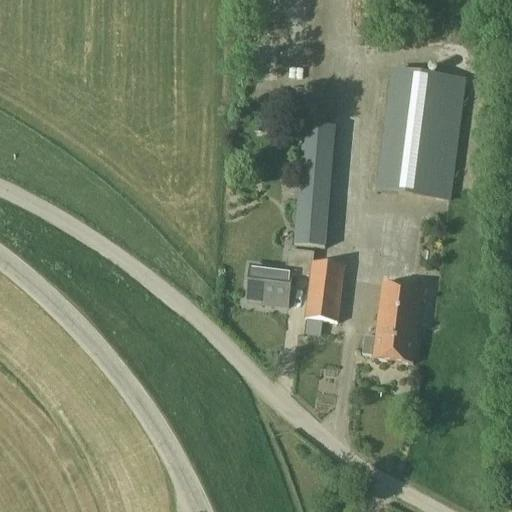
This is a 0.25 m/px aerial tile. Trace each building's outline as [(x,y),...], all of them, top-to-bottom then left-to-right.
[(312,44),(312,18),(288,18),(287,43),(312,44)] [(315,38),(314,81),(335,82),(336,38),(315,38)] [(392,71),(376,193),(451,203),(467,81),(392,71)] [(294,248),(303,248),(326,250),(335,130),(304,127),(294,248)] [(288,311),(292,277),(310,279),(305,321),(339,325),(345,269),(314,265),(314,255),(288,252),(285,272),(251,267),(246,302),(271,305),(270,308),(288,311)] [(426,293),(382,287),(376,340),(365,339),(363,357),(373,359),(373,360),(413,365),(421,305),(424,306),(426,293)]
